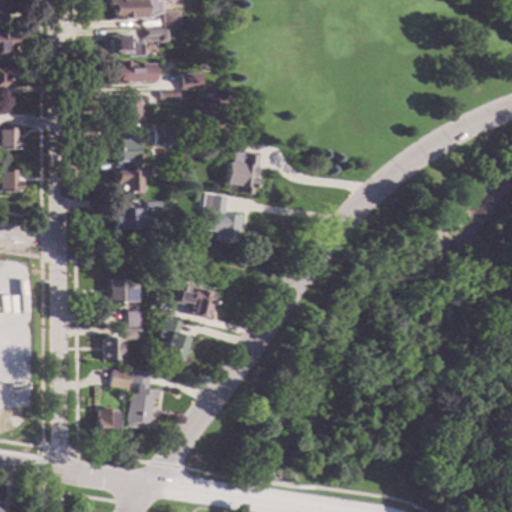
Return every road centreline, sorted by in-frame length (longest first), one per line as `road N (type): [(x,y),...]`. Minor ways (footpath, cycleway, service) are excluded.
road 1 (residential): [(127,511),(361,207),(406,165),(511,110)]
road 2 (residential): [(59,471),(53,0)]
road 3 (residential): [(314,511),(148,486)]
